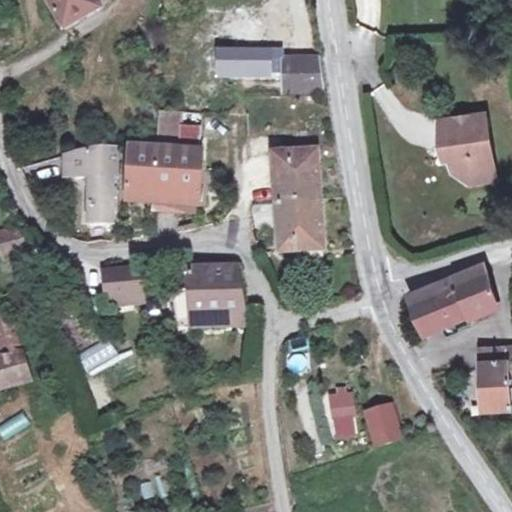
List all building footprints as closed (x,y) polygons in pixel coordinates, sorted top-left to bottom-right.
[(46,0),(70,34),(108,9),(102,0),(46,0)] [(318,57),(282,56),(281,85),(317,86),(318,57)] [(156,154),(132,156),(133,205),(209,209),(210,114),(160,115),(156,154)] [(446,125),(447,141),(457,140),(459,152),(462,186),(493,182),(487,121),(446,125)] [(448,152),(459,152),(457,140),(447,141),(448,152)] [(278,158),(278,205),(321,208),(321,158),(304,156),(304,147),(295,146),(293,156),(278,158)] [(92,161),(61,170),(63,202),(91,200),(94,233),(119,233),(115,158),(92,161)] [(256,227),(272,226),(271,205),(254,206),(256,227)] [(321,208),(278,205),(277,255),(294,256),(293,268),(305,267),(305,256),(322,255),(321,208)] [(22,231),(0,236),(5,259),(27,254),(22,231)] [(176,288),(179,307),(196,307),(197,324),(222,323),(220,311),(245,308),(240,269),(233,266),(190,270),(192,286),(176,288)] [(423,328),(487,303),(479,275),(410,299),(423,328)] [(116,283),(118,309),(144,307),(142,279),(116,283)] [(196,307),(179,307),(181,325),(197,324),(196,307)] [(52,320),(48,310),(22,315),(26,327),(52,320)] [(0,320),(0,358),(17,355),(7,319),(0,320)] [(83,366),(111,353),(105,339),(77,352),(83,366)] [(506,373),(506,354),(480,355),(482,415),(507,414),(506,373)] [(0,384),(23,379),(17,355),(0,358),(0,384)] [(358,398),(331,402),(334,415),(360,411),(358,398)] [(393,409),(368,416),(378,449),(402,442),(393,409)] [(21,451),(0,459),(0,475),(27,464),(21,451)]
